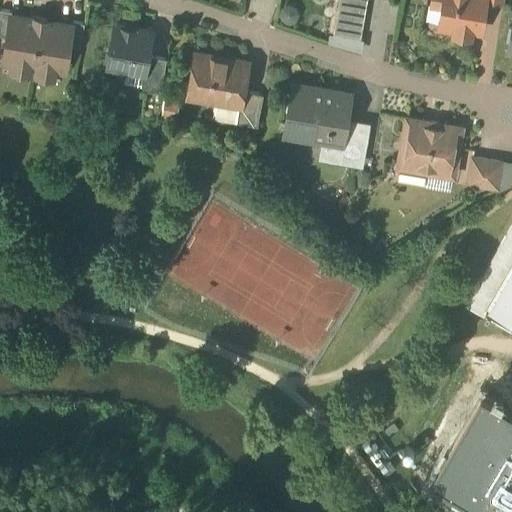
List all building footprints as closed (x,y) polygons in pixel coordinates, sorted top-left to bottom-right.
[(367,1),(363,0),(338,0),(334,28),(362,33),(367,1)] [(432,0),(432,3),(437,4),(435,19),(440,20),(440,21),(454,24),(452,32),(472,36),(474,24),(482,19),(485,0),(432,0)] [(13,9),(0,7),(0,33),(7,35),(11,13),(12,13),(13,9)] [(36,14),(35,17),(12,13),(11,13),(7,35),(4,57),(14,59),(13,67),(30,70),(30,66),(38,67),(37,71),(54,74),(56,66),(66,68),(69,45),(73,23),(72,23),(48,19),(49,17),(36,14)] [(85,21),(72,19),(72,23),(73,23),(69,45),(81,47),(85,21)] [(153,29),(116,22),(111,46),(108,48),(106,58),(108,61),(108,64),(126,67),(129,65),(144,68),(146,68),(148,53),(153,29)] [(249,60),(198,51),(190,93),(240,102),(242,102),(244,88),(249,60)] [(167,57),(148,53),(146,68),(144,68),(142,82),(145,88),(161,91),(167,57)] [(350,92),(295,83),(287,125),(326,132),(325,137),(334,138),(342,140),(345,119),(350,92)] [(264,92),(244,88),(242,102),(240,102),(237,119),(258,123),(264,92)] [(440,119),(430,117),(429,120),(408,116),(400,163),(401,163),(427,168),(453,172),(461,126),(440,122),(440,119)] [(367,122),(345,119),(342,140),(334,138),(331,154),(360,159),(367,122)] [(502,160),(472,155),(468,180),(498,185),(502,160)] [(427,168),(401,163),(398,177),(424,181),(425,177),(425,178),(427,168)] [(511,225),(466,305),(488,317),(490,312),(511,324),(511,225)] [(420,478),(478,511),(511,511),(511,406),(476,385),(420,478)]
